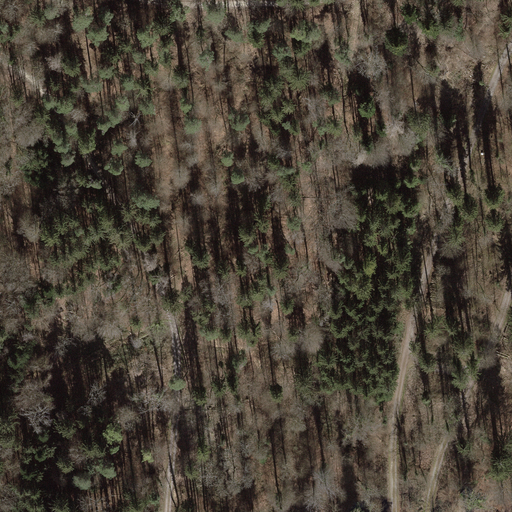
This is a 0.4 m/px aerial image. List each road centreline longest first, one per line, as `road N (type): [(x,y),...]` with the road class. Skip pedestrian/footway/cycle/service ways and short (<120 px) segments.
road 1 (track): [(0,60),(67,119),(148,244),(174,321),(168,511)]
road 2 (track): [(511,46),(420,289),(395,419),(395,511)]
road 3 (track): [(511,292),(453,423),(429,511)]
road 4 (track): [(321,0),(146,0)]
